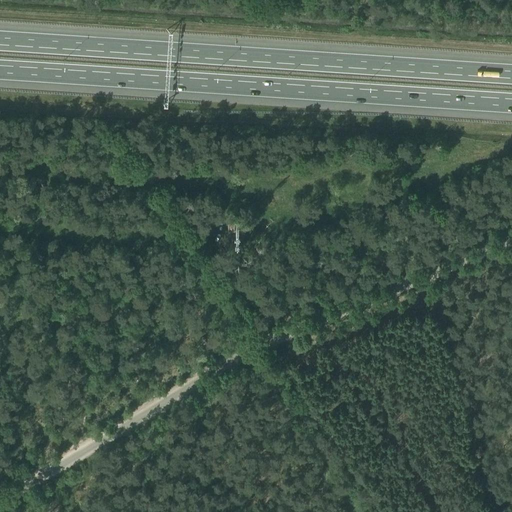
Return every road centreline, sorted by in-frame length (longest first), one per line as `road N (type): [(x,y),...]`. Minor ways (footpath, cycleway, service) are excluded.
road 1 (unclassified): [(511,241),(235,357),(0,502)]
road 2 (motorway): [(0,69),(511,103)]
road 3 (motorway): [(511,74),(0,41)]
road 4 (track): [(384,511),(269,341),(219,250),(217,230)]
